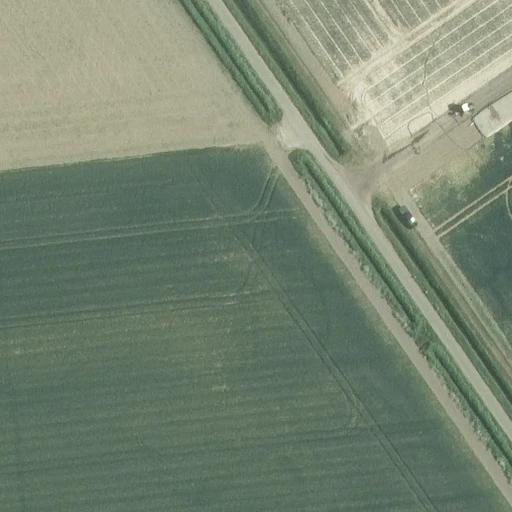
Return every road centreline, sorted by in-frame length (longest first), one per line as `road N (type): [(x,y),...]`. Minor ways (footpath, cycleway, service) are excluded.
road 1 (unclassified): [(511,436),(211,0)]
road 2 (track): [(511,75),(344,189)]
